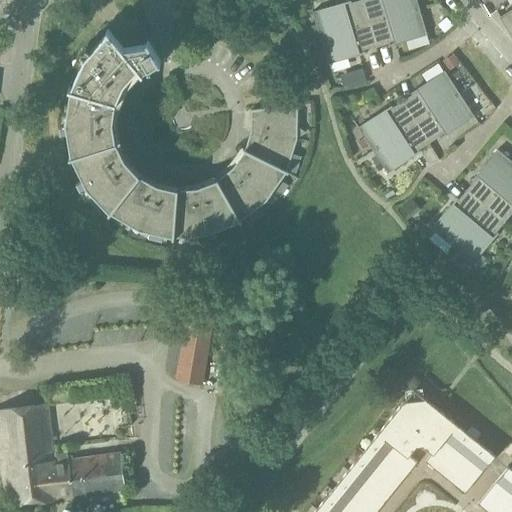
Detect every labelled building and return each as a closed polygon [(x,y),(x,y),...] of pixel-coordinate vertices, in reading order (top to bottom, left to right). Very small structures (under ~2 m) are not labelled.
[(312,11),(320,38),(370,23),(363,0),(358,0),(345,4),(344,2),(312,11)] [(363,0),(370,23),(419,8),(416,0),(363,0)] [(419,8),(370,23),(377,46),(394,41),(395,43),(426,34),(419,8)] [(438,24),(444,32),(453,25),(452,24),(446,17),(438,24)] [(377,46),(370,23),(320,38),(328,63),(360,54),(359,51),(377,46)] [(66,121),(72,155),(72,156),(87,186),(111,211),(140,228),(174,235),(208,233),(240,220),(267,200),(286,170),(297,139),(297,104),(251,110),(250,132),(245,150),(232,167),(217,179),(197,187),(178,189),(157,184),(140,175),(125,159),(116,141),(113,121),(116,101),(125,82),(138,67),(140,70),(160,60),(150,43),(124,47),(109,30),(85,56),(71,88),(66,121)] [(453,54),(443,60),(448,69),(458,62),(453,54)] [(418,90),(402,100),(416,121),(459,93),(444,70),(416,88),(418,90)] [(416,121),(429,142),(445,132),(446,134),(474,116),(459,93),(416,121)] [(370,145),(373,150),(416,121),(402,100),(387,111),(386,109),(358,127),(365,137),(370,145)] [(429,142),(416,121),(373,150),(388,172),(415,154),(414,152),(429,142)] [(365,137),(358,141),(363,149),(370,145),(365,137)] [(478,176),(466,190),(485,206),(511,174),(511,161),(497,149),(476,174),(478,176)] [(511,174),(485,206),(504,222),(511,212),(511,174)] [(431,228),(452,245),(485,206),(466,190),(454,204),(452,202),(431,228)] [(406,204),(400,209),(399,210),(407,219),(414,214),(407,205),(406,204)] [(504,222),(485,206),(452,245),(473,263),(494,237),(492,236),(504,222)] [(214,312),(189,308),(178,379),(202,382),(214,312)] [(404,401),(379,431),(409,455),(416,446),(423,446),(432,453),(456,423),(425,399),(404,401)] [(124,491),(123,475),(122,469),(120,453),(67,459),(68,462),(54,464),(46,403),(0,409),(0,456),(7,506),(124,491)] [(432,453),(425,461),(445,477),(475,439),(456,423),(432,453)] [(379,431),(364,450),(402,481),(417,462),(409,455),(379,431)] [(475,439),(445,477),(465,493),(495,455),(475,439)] [(364,450),(348,470),(386,500),(402,481),(364,450)] [(511,468),(508,466),(478,503),(488,511),(503,511),(511,502),(511,468)] [(348,470),(333,489),(361,511),(376,511),(386,500),(348,470)] [(361,511),(333,489),(317,508),(322,511),(361,511)] [(511,511),(511,502),(503,511),(511,511)]
